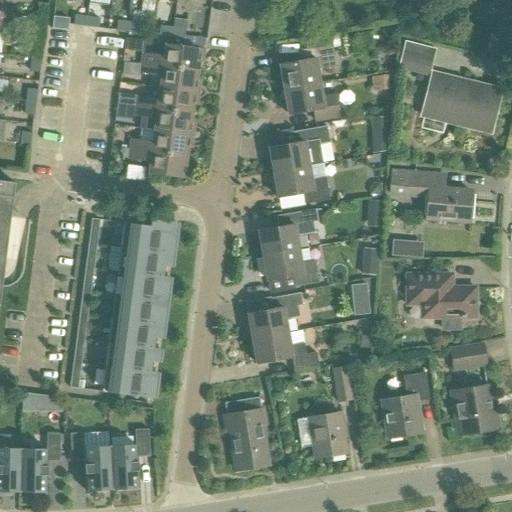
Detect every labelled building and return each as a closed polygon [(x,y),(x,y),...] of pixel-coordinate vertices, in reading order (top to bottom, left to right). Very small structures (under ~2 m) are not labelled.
[(39,3),(37,16),(47,18),(49,5),(39,3)] [(47,18),(37,16),(35,29),(46,30),(47,18)] [(85,27),(86,17),(74,16),(73,25),(85,27)] [(101,19),(86,17),(85,27),(100,29),(101,19)] [(116,31),(128,32),(129,23),(117,21),(116,31)] [(143,25),(129,23),(128,32),(142,34),(143,25)] [(171,37),(172,28),(160,27),(159,36),(171,37)] [(185,30),(172,28),(171,37),(184,39),(185,30)] [(142,54),(140,65),(197,72),(199,57),(203,54),(203,50),(183,47),(184,39),(171,37),(159,36),(158,45),(165,46),(164,57),(142,54)] [(275,59),(300,55),(299,43),(273,47),(275,59)] [(278,66),(283,90),(319,84),(317,71),(330,69),(328,57),(332,57),(330,45),(301,50),(303,62),(278,66)] [(33,46),(32,59),(42,61),(43,47),(33,46)] [(403,54),(400,67),(428,74),(428,72),(431,61),(403,54)] [(42,61),(32,59),(30,72),(40,73),(42,61)] [(150,88),(197,94),(198,90),(195,86),(197,72),(141,65),(139,74),(152,76),(150,88)] [(498,89),(430,73),(421,115),(437,118),(488,131),(498,89)] [(379,76),(380,90),(390,89),(389,75),(379,76)] [(116,77),(115,87),(132,89),(133,78),(116,77)] [(319,84),(283,90),(287,116),(312,111),(314,123),(340,118),(338,107),(336,96),(322,98),(319,84)] [(197,94),(150,88),(149,99),(136,97),(135,108),(191,115),(193,100),(197,97),(197,94)] [(28,89),(26,102),(36,104),(38,90),(28,89)] [(35,116),(36,104),(26,102),(25,115),(35,116)] [(191,115),(135,108),(134,118),(142,119),(140,130),(154,132),(192,137),(192,133),(189,130),(191,115)] [(330,143),(327,127),(291,133),(293,145),(268,149),(272,173),(307,167),(323,165),(320,145),(330,143)] [(23,132),(21,145),(30,146),(32,133),(23,132)] [(129,151),(186,158),(188,143),(191,141),(192,137),(154,132),(152,143),(131,140),(129,151)] [(186,158),(129,151),(128,160),(150,163),(148,174),(186,179),(186,175),(184,172),(186,158)] [(307,167),(272,173),(276,197),(301,193),(303,204),(327,200),(324,180),(310,182),(307,167)] [(387,195),(426,197),(425,218),(468,222),(470,193),(436,190),(437,175),(389,171),(387,195)] [(0,292),(14,183),(0,181),(0,292)] [(257,231),(262,257),(298,251),(295,238),(314,234),(312,222),(317,222),(315,210),(280,216),(282,227),(257,231)] [(92,219),(91,231),(99,232),(100,220),(92,219)] [(123,223),(101,393),(147,399),(169,229),(123,223)] [(99,232),(91,231),(89,243),(97,245),(99,232)] [(342,247),(347,262),(361,257),(356,242),(342,247)] [(96,257),(97,245),(89,243),(87,256),(96,257)] [(298,251),(262,257),(265,280),(291,276),(293,288),(318,284),(315,263),(300,265),(298,251)] [(94,269),(96,257),(87,256),(86,268),(94,269)] [(363,264),(362,274),(375,275),(375,265),(363,264)] [(92,281),(94,269),(86,268),(84,280),(92,281)] [(405,275),(405,305),(427,304),(427,318),(474,317),(474,288),(451,288),(451,275),(405,275)] [(91,293),(92,281),(84,280),(83,292),(91,293)] [(89,305),(91,293),(83,292),(81,304),(89,305)] [(247,315),(252,340),(287,333),(284,319),(298,317),(296,306),(301,306),(299,294),(269,299),(271,311),(247,315)] [(88,317),(89,305),(81,304),(79,316),(88,317)] [(86,329),(88,317),(79,316),(78,328),(86,329)] [(84,341),(86,329),(78,328),(76,340),(84,341)] [(287,333),(252,340),(256,364),(291,358),(293,372),(317,368),(315,354),(305,355),(303,344),(289,346),(287,333)] [(83,353),(84,341),(76,340),(75,352),(83,353)] [(450,349),(453,371),(484,365),(481,344),(450,349)] [(81,365),(83,353),(75,352),(73,364),(81,365)] [(80,377),(81,365),(73,364),(71,376),(80,377)] [(333,373),(337,402),(351,400),(346,371),(333,373)] [(413,396),(414,403),(428,400),(423,372),(402,376),(405,397),(413,396)] [(70,388),(78,390),(80,377),(71,376),(70,388)] [(232,400),(270,394),(267,377),(229,383),(232,400)] [(451,392),(458,435),(497,429),(494,411),(490,411),(486,386),(451,392)] [(47,410),(47,396),(21,393),(21,410),(47,410)] [(413,396),(405,397),(377,402),(384,441),(419,434),(414,403),(413,396)] [(245,399),(247,412),(222,416),(225,432),(230,431),(236,471),(266,466),(260,426),(265,425),(263,409),(260,409),(258,397),(245,399)] [(308,419),(309,431),(310,431),(315,459),(346,454),(339,414),(308,419)] [(109,447),(112,490),(138,489),(136,458),(149,457),(148,430),(134,431),(135,446),(109,447)] [(84,461),(86,492),(112,490),(109,447),(84,448),(83,433),(69,434),(71,461),(84,461)] [(19,493),(45,493),(46,462),(59,462),(60,435),(46,434),(46,450),(20,449),(19,493)] [(0,492),(19,493),(20,449),(0,448),(0,492)]
